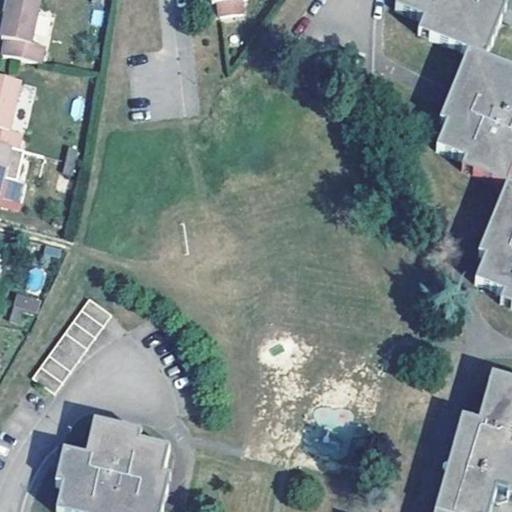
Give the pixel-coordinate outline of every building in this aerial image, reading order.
[(32,45),(40,4),(24,0),(6,0),(4,13),(8,14),(5,27),(10,28),(9,33),(7,41),(4,57),(42,65),(45,48),(32,45)] [(213,0),(214,6),(220,5),(222,20),(245,16),(243,2),(249,1),(248,0),(213,0)] [(419,37),(468,56),(486,63),(504,17),(510,0),(400,0),(396,13),(424,24),(419,37)] [(9,33),(10,28),(5,27),(2,40),(7,41),(9,33)] [(462,173),(506,192),(507,189),(511,176),(511,73),(486,63),(468,56),(440,125),(447,128),(437,153),(465,164),(462,173)] [(0,146),(19,151),(22,136),(10,133),(21,85),(0,79),(0,146)] [(25,152),(19,151),(0,146),(0,198),(5,179),(18,183),(25,152)] [(511,191),(507,189),(506,192),(479,259),(486,262),(476,287),(504,299),(501,307),(511,311),(511,191)] [(17,292),(8,321),(30,328),(40,299),(17,292)] [(116,319),(94,303),(37,382),(59,398),(116,319)] [(511,502),(511,384),(491,379),(478,426),(462,422),(436,511),(491,511),(497,494),(502,495),(508,496),(507,501),(511,502)] [(162,511),(170,480),(164,478),(169,452),(139,444),(141,436),(94,424),(86,459),(63,454),(61,462),(56,487),(63,489),(57,511),(162,511)]
